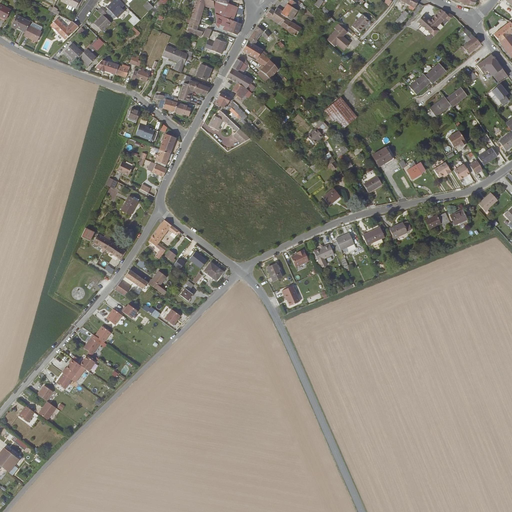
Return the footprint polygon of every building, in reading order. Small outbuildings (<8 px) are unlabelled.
[(60,0),(60,1),(76,8),(79,2),(79,0),(60,0)] [(124,5),(118,0),(114,0),(106,8),(108,10),(116,17),(123,10),(121,8),(124,5)] [(159,0),(151,9),(159,13),(167,0),(159,0)] [(196,0),(196,2),(191,18),(199,21),(203,6),(214,8),(213,1),(209,0),(196,0)] [(270,18),(280,25),(285,19),(286,17),(291,21),(297,11),(296,10),(301,3),(298,1),(296,4),(290,0),(289,0),(282,11),(277,8),(274,11),(275,12),(270,18)] [(409,8),(412,10),(414,8),(419,0),(418,0),(399,0),(410,6),(409,8)] [(227,4),(213,1),(214,8),(216,22),(215,23),(215,24),(218,28),(227,32),(231,21),(222,17),(227,4)] [(238,7),(227,4),(222,17),(231,21),(233,21),(238,7)] [(10,10),(0,5),(0,16),(5,20),(10,10)] [(103,16),(106,13),(100,8),(97,11),(101,15),(102,15),(94,24),(102,31),(110,23),(103,16)] [(274,11),(270,9),(265,15),(270,18),(275,12),(274,11)] [(445,18),(449,21),(453,16),(449,14),(447,15),(441,9),(430,20),(429,20),(428,20),(427,20),(422,16),(417,22),(430,34),(445,18)] [(116,17),(108,10),(106,12),(114,19),(116,17)] [(395,21),(399,25),(409,15),(405,11),(404,12),(404,11),(402,14),(395,21)] [(134,25),(140,20),(135,14),(129,20),(134,25)] [(335,22),(329,15),(327,17),(331,22),(333,24),(335,22)] [(352,26),(359,33),(369,21),(362,15),(352,26)] [(28,26),(30,22),(16,16),(11,27),(14,28),(14,27),(25,32),(28,26)] [(78,27),(72,22),(66,28),(56,18),(50,25),(54,29),(53,30),(55,32),(56,31),(65,40),(78,27)] [(199,21),(191,18),(188,28),(193,29),(194,35),(201,37),(202,32),(199,31),(200,30),(197,29),(199,21)] [(243,19),(240,18),(238,23),(233,21),(231,21),(227,32),(237,35),(241,24),(243,19)] [(296,36),(301,28),(290,22),(285,19),(280,25),(296,36)] [(511,25),(509,22),(493,35),(499,42),(509,34),(511,38),(511,37),(511,25)] [(337,44),(343,50),(349,43),(344,38),(343,39),(341,37),(346,31),(338,24),(334,28),(336,30),(327,40),(331,43),(333,41),(337,44)] [(30,27),(28,26),(25,32),(23,35),(36,42),(41,32),(30,27)] [(474,37),(463,26),(457,32),(466,43),(474,37)] [(134,27),(131,30),(138,37),(141,33),(134,27)] [(263,32),(257,27),(250,37),(256,41),(263,32)] [(206,28),(203,36),(208,38),(211,30),(208,29),(206,28)] [(270,35),(266,30),(262,35),(266,39),(270,35)] [(502,49),(510,58),(511,55),(511,38),(509,34),(499,42),(503,47),(503,48),(502,49)] [(270,60),(261,52),(262,50),(254,45),(257,41),(256,41),(250,37),(247,41),(242,51),(248,54),(247,56),(256,61),(264,66),(260,70),(270,79),(278,70),(276,68),(278,66),(275,63),(273,65),(270,60)] [(466,44),(461,48),(460,50),(463,53),(464,51),(467,54),(480,43),(474,37),(466,43),(466,44)] [(90,47),(96,53),(104,43),(98,38),(90,47)] [(220,54),(225,43),(215,39),(213,43),(207,41),(205,47),(211,50),(220,54)] [(82,53),(72,43),(64,50),(75,61),(79,56),(82,53)] [(162,56),(168,58),(177,62),(174,70),(181,72),(187,56),(187,54),(166,46),(162,56)] [(82,53),(79,56),(82,60),(83,59),(89,65),(96,58),(86,49),(82,53)] [(477,65),(482,73),(483,74),(487,71),(492,77),(493,76),(494,75),(500,82),(507,75),(503,70),(491,54),(485,59),(477,65)] [(232,68),(242,74),(248,64),(244,60),(243,59),(244,58),(239,56),(232,68)] [(136,65),(139,58),(136,57),(135,58),(132,57),(129,63),(136,65)] [(115,74),(118,66),(101,60),(95,67),(115,74)] [(409,86),(416,95),(430,82),(432,84),(446,71),(439,63),(424,76),(423,74),(409,86)] [(122,67),(118,66),(115,74),(126,77),(127,73),(129,74),(130,71),(128,71),(129,67),(122,65),(122,67)] [(211,69),(201,65),(196,76),(206,80),(211,69)] [(140,67),(138,70),(134,68),(130,78),(134,80),(135,78),(146,82),(147,78),(149,79),(150,77),(148,76),(149,74),(143,71),(144,68),(140,67)] [(244,76),(231,69),(226,77),(237,83),(246,89),(246,87),(252,91),(255,87),(250,83),(252,81),(245,76),(244,76)] [(260,70),(257,75),(266,82),(270,79),(260,70)] [(468,76),(472,81),(477,78),(473,72),(468,76)] [(190,94),(191,91),(205,96),(209,88),(190,80),(188,85),(183,83),(182,88),(178,99),(189,102),(192,95),(190,94)] [(246,89),(237,83),(232,90),(236,93),(235,95),(237,96),(237,95),(238,96),(237,98),(240,100),(248,90),(246,89)] [(500,84),(491,91),(494,96),(492,97),(498,105),(500,103),(502,105),(509,100),(505,96),(508,94),(500,84)] [(429,108),(436,117),(451,106),(452,108),(467,96),(460,87),(445,99),(444,97),(429,108)] [(229,99),(229,98),(218,93),(215,98),(217,99),(215,103),(225,108),(227,104),(229,99)] [(159,107),(174,112),(178,100),(178,99),(164,95),(164,96),(160,95),(158,95),(156,95),(155,97),(156,98),(161,100),(159,107)] [(324,111),(343,129),(359,115),(340,98),(324,111)] [(191,109),(186,108),(187,106),(179,103),(180,101),(178,100),(174,112),(189,116),(191,109)] [(241,117),(244,113),(238,107),(234,111),(241,117)] [(128,117),(129,117),(128,120),(136,123),(140,112),(131,108),(130,111),(129,110),(128,113),(129,113),(128,117)] [(230,110),(239,119),(241,117),(234,111),(232,109),(231,108),(230,110)] [(214,116),(209,126),(218,131),(219,129),(218,128),(222,120),(227,123),(229,119),(220,111),(217,117),(214,116)] [(227,122),(237,131),(239,129),(229,119),(227,122)] [(242,121),(250,128),(251,127),(249,125),(247,123),(243,119),(242,121)] [(251,123),(249,125),(251,127),(256,132),(258,130),(251,123)] [(146,126),(139,124),(136,134),(141,136),(141,137),(154,141),(158,131),(145,127),(146,126)] [(316,129),(315,128),(306,137),(313,145),(323,136),(321,135),(316,129)] [(237,131),(233,135),(242,144),(250,139),(239,129),(237,131)] [(447,138),(453,148),(459,144),(461,147),(466,143),(459,131),(447,138)] [(505,151),(511,146),(511,133),(511,132),(499,141),(505,151)] [(176,138),(165,134),(159,149),(170,153),(176,138)] [(334,151),(338,158),(339,158),(342,155),(348,150),(343,145),(334,151)] [(390,153),(392,152),(388,146),(372,156),(379,167),(393,158),(390,153)] [(489,161),(497,156),(491,148),(478,157),(482,164),(488,160),(489,161)] [(170,153),(159,149),(157,154),(155,153),(154,156),(156,157),(154,163),(164,168),(170,153)] [(316,162),(310,168),(317,174),(325,168),(333,162),(334,161),(332,157),(322,163),(320,159),(316,162)] [(117,171),(128,176),(132,167),(122,161),(117,171)] [(469,165),(475,175),(482,170),(476,161),(469,165)] [(152,162),(150,162),(147,170),(163,177),(166,169),(164,168),(154,163),(152,162)] [(407,171),(412,179),(425,170),(420,163),(416,165),(413,162),(411,163),(412,164),(409,166),(410,169),(407,171)] [(442,175),(445,174),(446,175),(451,172),(445,163),(433,170),(438,178),(442,175)] [(469,174),(464,165),(454,171),(459,180),(469,174)] [(376,176),(363,184),(368,192),(381,184),(376,176)] [(105,185),(113,189),(117,182),(109,178),(105,185)] [(140,189),(148,193),(150,188),(143,184),(140,189)] [(323,197),(329,205),(340,196),(333,188),(323,197)] [(490,193),(478,204),(485,211),(497,200),(490,193)] [(128,196),(121,210),(130,215),(139,200),(133,197),(132,199),(128,196)] [(467,221),(462,210),(450,216),(454,225),(459,223),(460,225),(467,221)] [(445,213),(441,214),(444,222),(447,227),(450,223),(445,213)] [(441,224),(444,222),(441,214),(437,216),(437,215),(433,217),(431,214),(427,216),(428,219),(424,221),(428,229),(441,224)] [(170,236),(174,238),(179,232),(164,220),(155,231),(163,237),(167,231),(168,230),(172,233),(171,234),(170,236)] [(407,221),(402,223),(406,231),(411,229),(407,221)] [(394,238),(407,232),(406,231),(402,223),(389,228),(394,238)] [(384,237),(380,227),(362,235),(367,245),(384,237)] [(85,228),(81,237),(90,241),(94,232),(85,228)] [(158,243),(163,237),(155,231),(148,241),(160,250),(155,256),(159,259),(160,257),(164,253),(166,249),(158,243)] [(336,242),(333,243),(340,260),(345,258),(341,250),(347,247),(348,249),(352,247),(351,245),(353,244),(348,233),(335,239),(336,242)] [(98,234),(92,243),(105,250),(111,240),(110,239),(109,241),(108,240),(109,238),(104,236),(103,237),(98,234)] [(186,242),(180,237),(175,243),(178,245),(181,241),(185,244),(186,242)] [(105,250),(119,259),(124,251),(112,243),(113,241),(111,240),(105,250)] [(320,249),(313,251),(321,267),(326,264),(324,259),(334,254),(329,244),(322,247),(320,249)] [(297,254),(291,257),(296,267),(309,261),(303,250),(297,253),(297,254)] [(165,257),(171,261),(176,256),(169,251),(165,257)] [(314,274),(317,273),(311,259),(309,260),(311,266),(312,265),(314,268),(312,269),(314,274)] [(141,260),(137,265),(143,269),(147,264),(141,260)] [(210,263),(202,273),(209,278),(210,277),(216,281),(222,272),(210,263)] [(267,268),(273,281),(282,277),(281,276),(283,275),(281,271),(279,272),(276,264),(267,268)] [(125,277),(142,289),(147,282),(129,270),(125,277)] [(165,291),(159,286),(166,277),(158,271),(151,280),(150,280),(148,283),(163,295),(165,291)] [(179,295),(188,301),(193,295),(188,292),(193,285),(188,281),(183,287),(184,288),(179,295)] [(122,288),(124,286),(120,283),(116,288),(121,293),(124,289),(122,288)] [(299,302),(294,290),(283,295),(285,299),(286,299),(289,306),(299,302)] [(146,304),(143,309),(157,318),(160,314),(146,304)] [(122,311),(132,319),(137,311),(128,305),(125,309),(124,308),(122,311)] [(122,316),(113,309),(106,319),(115,325),(122,316)] [(164,319),(174,326),(181,316),(171,309),(164,319)] [(102,327),(95,336),(104,343),(111,333),(102,327)] [(99,346),(90,340),(84,348),(93,355),(99,346)] [(81,361),(79,364),(88,372),(95,363),(86,356),(82,362),(81,361)] [(81,366),(71,359),(68,362),(69,363),(65,369),(74,375),(81,366)] [(65,389),(72,380),(63,373),(56,383),(65,389)] [(39,391),(37,394),(46,401),(53,392),(44,386),(40,392),(39,391)] [(56,408),(47,402),(38,413),(47,420),(56,408)] [(34,412),(25,406),(18,416),(27,422),(34,412)] [(14,444),(15,442),(22,446),(24,443),(18,439),(17,440),(12,437),(10,441),(14,444)] [(0,452),(0,466),(8,472),(18,459),(4,448),(0,452)]
